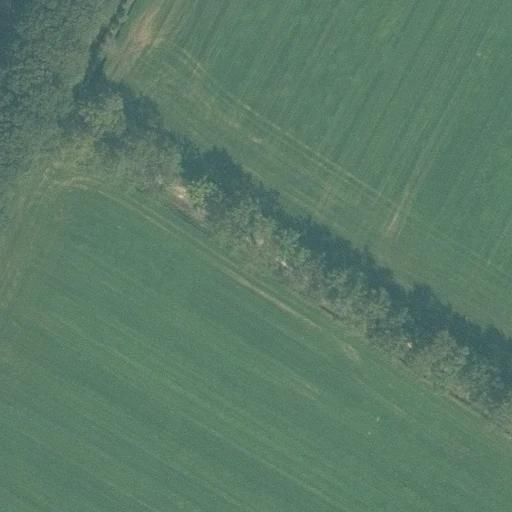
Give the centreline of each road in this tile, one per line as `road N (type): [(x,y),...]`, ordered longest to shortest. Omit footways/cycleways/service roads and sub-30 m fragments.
road 1 (track): [(119,0),(69,94),(72,121),(511,417)]
road 2 (track): [(72,121),(0,257)]
